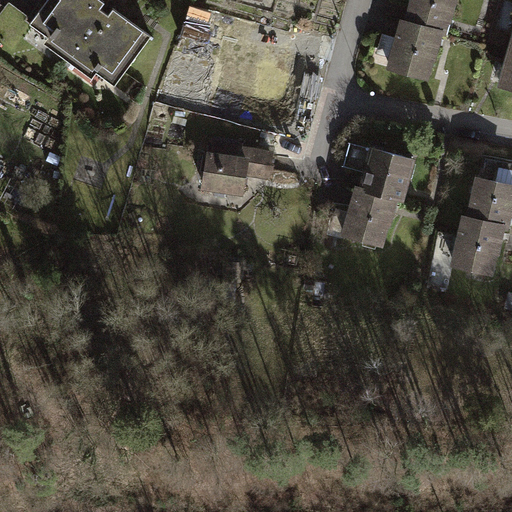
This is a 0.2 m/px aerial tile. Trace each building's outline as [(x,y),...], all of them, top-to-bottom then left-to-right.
[(106,1),(104,0),(44,0),(28,23),(52,40),(56,35),(66,42),(63,47),(82,62),(86,57),(96,65),(93,69),(116,86),(153,35),(113,7),(109,13),(101,7),(106,1)] [(436,65),(441,46),(449,47),(456,15),(459,0),(416,0),(411,20),(404,19),(391,73),(431,83),(436,65)] [(285,111),(305,60),(282,51),(276,67),(246,56),(233,91),(285,111)] [(511,51),(502,88),(511,90),(511,51)] [(371,143),(361,185),(400,196),(405,197),(416,154),(371,143)] [(244,195),(248,174),(267,178),(273,150),(244,144),(241,159),(209,153),(203,187),(244,195)] [(497,278),(505,238),(511,239),(511,185),(479,179),(471,220),(462,219),(452,269),(497,278)] [(386,244),(400,196),(361,185),(354,183),(340,231),(386,244)]
